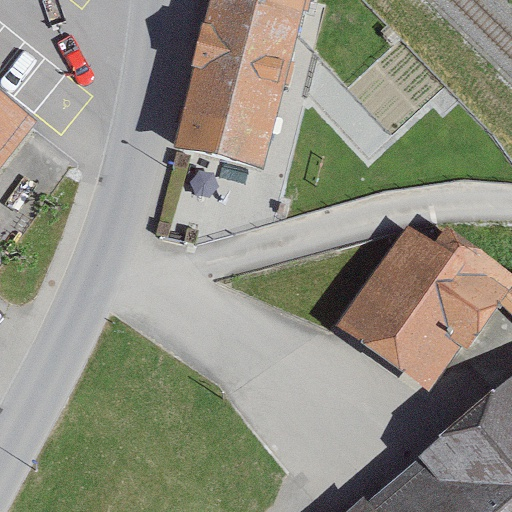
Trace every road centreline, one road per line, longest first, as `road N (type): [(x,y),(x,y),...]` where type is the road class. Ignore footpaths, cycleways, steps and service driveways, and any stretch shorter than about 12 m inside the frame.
road 1 (tertiary): [(157,0),(143,109),(113,223),(0,466)]
road 2 (track): [(91,282),(390,212),(511,202)]
